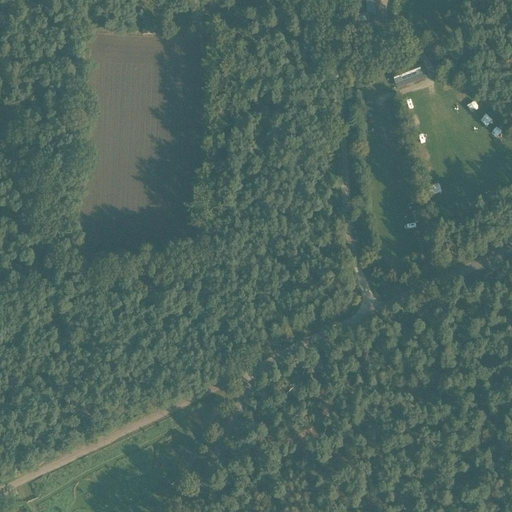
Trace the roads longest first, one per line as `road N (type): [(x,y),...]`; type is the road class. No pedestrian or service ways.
road 1 (track): [(476,378),(448,389),(435,384),(411,404),(350,395),(321,418),(315,432),(338,492),(351,504),(398,511)]
road 2 (unclassified): [(371,315),(348,232),(334,0)]
road 3 (unclassified): [(0,488),(260,373)]
road 4 (unclassified): [(191,511),(260,373)]
road 5 (unclassified): [(371,315),(511,251)]
road 6 (track): [(476,378),(502,431),(503,509)]
road 7 (unclassified): [(260,373),(371,315)]
